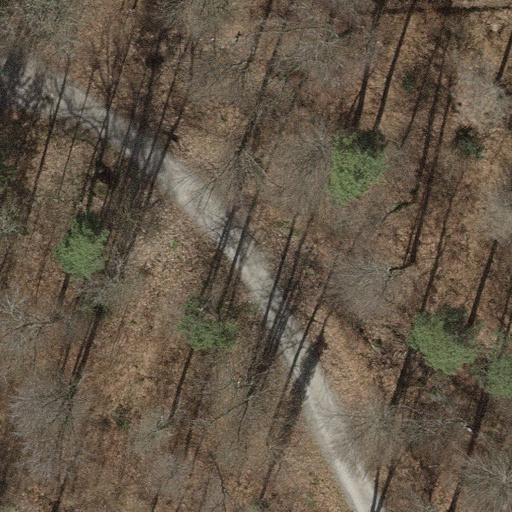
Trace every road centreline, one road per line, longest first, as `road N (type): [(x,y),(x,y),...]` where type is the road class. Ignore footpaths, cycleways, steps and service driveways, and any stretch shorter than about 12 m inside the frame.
road 1 (track): [(62,87),(163,160),(237,234),(373,511)]
road 2 (track): [(237,234),(511,435)]
